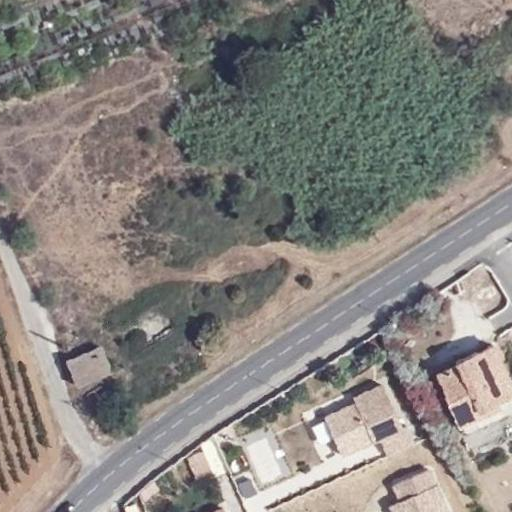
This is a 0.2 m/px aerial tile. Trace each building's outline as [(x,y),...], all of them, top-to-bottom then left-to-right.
[(454,363),(434,372),(458,425),(482,415),(479,409),(511,394),(511,388),(491,342),(452,359),(454,363)] [(77,388),(111,374),(98,348),(65,360),(77,388)] [(413,442),(404,423),(399,425),(380,383),(351,396),(353,401),(322,416),(339,453),(362,443),(377,436),(385,454),(413,442)] [(460,430),(511,407),(511,394),(479,409),(482,415),(458,425),(460,430)] [(267,436),(245,444),(259,483),(282,475),(267,436)] [(196,446),(183,454),(195,481),(209,476),(196,446)] [(447,511),(435,484),(428,468),(392,484),(399,500),(389,505),(392,511),(447,511)]
